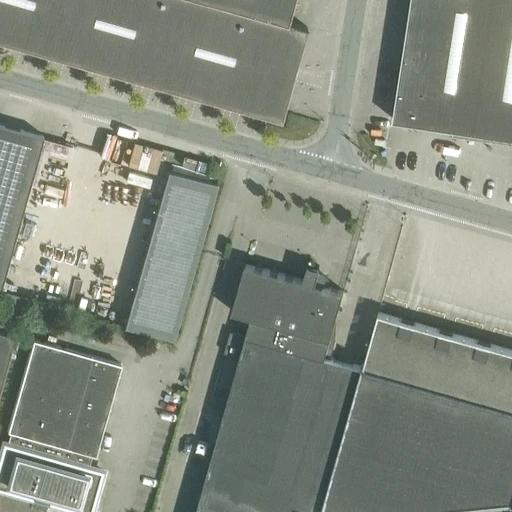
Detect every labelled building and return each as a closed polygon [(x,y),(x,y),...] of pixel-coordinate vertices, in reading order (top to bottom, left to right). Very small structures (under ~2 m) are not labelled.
[(0,0),(0,39),(271,116),(281,119),(283,111),(307,26),(287,21),(292,0),(0,0)] [(511,137),(511,0),(411,0),(394,119),(511,137)] [(0,288),(43,135),(0,122),(0,288)] [(206,190),(161,178),(119,333),(164,345),(206,190)] [(511,511),(511,349),(379,312),(364,365),(362,364),(362,366),(325,356),(344,291),(324,285),(326,277),(318,275),(319,270),(307,267),(303,279),(246,263),(232,311),(251,317),(246,335),(231,331),(225,352),(240,357),(196,511),(511,511)] [(0,290),(0,305),(29,313),(33,300),(0,290)] [(0,389),(14,338),(0,333),(0,389)] [(122,364),(92,356),(34,339),(8,430),(11,431),(7,443),(4,442),(0,456),(0,488),(33,498),(31,507),(46,511),(50,498),(62,502),(61,506),(83,511),(91,511),(103,470),(89,466),(92,454),(95,455),(122,364)]
